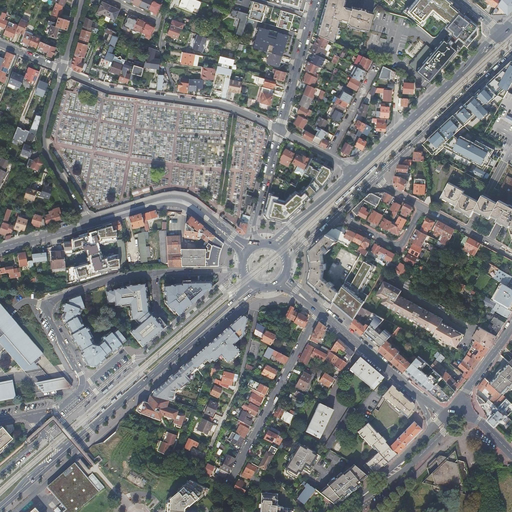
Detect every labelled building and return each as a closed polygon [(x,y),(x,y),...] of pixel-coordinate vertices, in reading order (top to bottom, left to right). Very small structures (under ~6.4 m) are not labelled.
[(142,0),(139,7),(145,10),(146,9),(148,10),(152,0),(142,0)] [(157,0),(152,0),(148,10),(151,11),(150,13),(156,16),(162,4),(157,2),(157,0)] [(180,3),(179,6),(193,12),(194,8),(198,9),(201,2),(195,0),(182,0),(182,3),(180,3)] [(278,0),(278,4),(297,10),(299,0),(278,0)] [(329,41),(333,43),(335,38),(336,34),(337,35),(340,28),(337,27),(336,27),(337,24),(339,23),(339,21),(342,20),(347,22),(347,23),(347,24),(349,25),(350,26),(353,27),(353,29),(360,31),(361,29),(367,31),(373,13),(366,11),(366,10),(359,8),(358,9),(358,10),(355,9),(354,7),(352,7),(351,9),(351,11),(345,9),(344,7),(343,7),(342,6),(343,3),(344,2),(345,0),(327,0),(327,2),(325,2),(324,9),(325,10),(324,13),(325,14),(324,16),(323,16),(321,23),(320,23),(318,30),(319,30),(317,35),(319,36),(329,41)] [(451,3),(447,0),(383,0),(390,6),(394,0),(414,0),(404,13),(420,27),(432,13),(441,21),(443,19),(449,23),(458,13),(450,6),(451,3)] [(511,0),(500,0),(495,8),(490,15),(506,15),(511,9),(511,0)] [(102,14),(106,16),(112,4),(105,1),(105,3),(102,1),(96,14),(101,16),(102,14)] [(249,14),(248,19),(261,22),(266,5),(253,2),(249,14)] [(61,10),(62,6),(57,4),(55,3),(52,11),(50,15),(58,17),(60,18),(61,14),(62,11),(61,10)] [(120,8),(112,4),(106,16),(111,18),(110,20),(114,22),(120,8)] [(219,10),(213,8),(211,14),(217,16),(219,10)] [(249,14),(232,10),(231,14),(231,16),(240,19),(235,34),(242,36),(248,19),(249,14)] [(276,27),(289,31),(294,14),(281,11),(276,27)] [(449,23),(445,27),(451,32),(447,36),(446,35),(433,50),(430,48),(426,45),(424,47),(423,48),(419,53),(418,54),(416,57),(409,66),(429,83),(439,71),(441,68),(442,68),(443,70),(464,46),(467,48),(477,35),(478,26),(465,15),(464,18),(458,13),(449,23)] [(133,29),(138,19),(131,16),(131,17),(128,16),(122,29),(127,31),(128,29),(132,31),(133,29)] [(66,30),(69,20),(60,18),(58,17),(56,23),(48,21),(46,25),(51,26),(58,28),(66,30)] [(96,33),(98,29),(91,27),(92,21),(86,17),(82,29),(87,31),(91,32),(96,33)] [(142,33),(147,21),(141,18),(140,20),(138,19),(133,29),(142,33)] [(24,34),(28,23),(20,20),(17,26),(15,31),(14,33),(19,35),(20,33),(20,32),(24,34)] [(153,24),(147,21),(142,33),(146,35),(145,37),(149,40),(155,27),(153,26),(153,24)] [(173,21),(171,25),(181,29),(182,29),(184,25),(173,21)] [(14,24),(12,28),(7,26),(3,34),(10,37),(12,38),(14,33),(15,31),(17,26),(14,24)] [(181,29),(171,25),(167,35),(177,39),(181,29)] [(58,28),(51,26),(48,36),(55,39),(58,28)] [(259,27),(253,48),(270,53),(282,56),(285,45),(288,36),(259,27)] [(117,32),(107,28),(105,32),(109,34),(106,40),(105,39),(103,43),(105,43),(114,47),(118,37),(115,36),(117,32)] [(88,43),(91,32),(87,31),(82,29),(79,41),(88,43)] [(28,45),(32,36),(30,35),(31,33),(28,32),(27,34),(25,33),(21,42),(28,45)] [(205,43),(207,38),(198,35),(196,39),(193,49),(202,52),(204,47),(205,43)] [(39,39),(32,36),(28,45),(35,48),(39,39)] [(327,44),(329,41),(319,36),(317,39),(316,42),(315,42),(314,45),(324,50),(327,44)] [(50,46),(39,42),(38,46),(43,48),(42,50),(47,52),(50,46)] [(87,45),(78,42),(75,55),(82,57),(84,57),(87,45)] [(100,57),(112,62),(113,60),(114,58),(115,55),(112,53),(114,47),(105,43),(101,53),(100,52),(98,56),(100,57)] [(324,50),(314,45),(310,52),(324,59),(328,51),(324,50)] [(56,48),(50,46),(47,52),(46,55),(51,58),(52,54),(53,54),(56,48)] [(144,63),(143,67),(159,69),(160,59),(153,58),(155,49),(149,47),(144,63)] [(14,55),(6,52),(3,59),(0,67),(0,81),(5,84),(7,78),(4,77),(14,55)] [(221,52),(218,65),(221,66),(220,70),(226,71),(227,66),(228,64),(230,54),(221,52)] [(183,53),(181,65),(192,66),(193,62),(194,55),(183,53)] [(279,67),(282,56),(270,53),(268,59),(267,64),(279,67)] [(82,57),(75,55),(72,65),(73,69),(81,72),(84,64),(81,63),(80,62),(82,57)] [(367,70),(371,61),(359,55),(355,63),(367,70)] [(112,62),(108,71),(120,75),(123,67),(123,65),(125,60),(125,59),(125,60),(122,58),(120,56),(118,57),(117,59),(116,62),(113,60),(112,62)] [(102,73),(106,75),(108,71),(112,62),(100,57),(97,65),(93,63),(92,67),(96,69),(97,68),(103,70),(102,73)] [(123,65),(123,67),(120,75),(118,80),(119,80),(119,78),(122,79),(122,81),(127,83),(130,75),(128,74),(130,69),(133,70),(134,64),(125,60),(123,65)] [(503,99),(511,83),(511,60),(509,60),(421,142),(424,144),(429,150),(433,155),(437,155),(443,148),(481,168),(483,164),(486,165),(490,158),(488,157),(491,150),(474,140),(472,143),(458,136),(455,139),(451,135),(469,119),(471,122),(475,117),(477,120),(486,112),(484,110),(491,104),(490,102),(497,96),(503,99)] [(144,63),(135,61),(134,64),(133,70),(130,80),(135,82),(137,75),(141,76),(143,67),(144,63)] [(305,70),(307,71),(314,74),(318,67),(315,65),(308,62),(305,70)] [(355,66),(349,76),(352,77),(359,81),(365,71),(355,66)] [(391,70),(383,66),(379,78),(387,80),(387,78),(389,79),(390,72),(391,70)] [(217,69),(203,67),(202,73),(204,73),(204,80),(201,80),(202,80),(214,80),(217,69)] [(32,69),(28,68),(24,77),(28,79),(26,83),(33,87),(39,72),(34,70),(32,69)] [(335,68),(331,80),(334,82),(339,70),(337,69),(335,68)] [(283,81),(285,72),(273,69),(272,71),(275,72),(274,78),(283,81)] [(302,81),(312,86),(317,76),(314,74),(307,71),(302,81)] [(24,77),(12,72),(8,83),(19,88),(24,77)] [(408,78),(402,75),(401,83),(403,83),(403,86),(402,86),(402,89),(403,89),(402,93),(412,94),(413,84),(408,83),(408,78)] [(274,86),(276,82),(259,77),(257,84),(272,88),(273,85),(274,86)] [(359,81),(352,77),(347,85),(347,86),(356,90),(360,81),(359,81)] [(180,78),(180,82),(179,82),(178,87),(180,87),(179,91),(182,91),(182,92),(186,92),(188,79),(180,78)] [(202,88),(202,80),(201,80),(192,79),(192,88),(202,88)] [(240,93),(242,82),(230,80),(229,85),(228,91),(231,92),(236,93),(240,93)] [(344,101),(347,103),(348,104),(352,96),(347,93),(349,89),(346,88),(341,85),(339,89),(343,91),(339,98),(344,101)] [(307,86),(303,94),(312,99),(313,99),(314,96),(313,95),(316,89),(307,86)] [(270,89),(262,87),(258,101),(261,102),(260,103),(270,105),(273,95),(269,94),(270,89)] [(384,89),(377,88),(375,92),(383,93),(383,101),(391,102),(392,90),(384,90),(384,89)] [(511,93),(508,92),(503,101),(501,104),(483,136),(502,147),(502,148),(501,148),(499,151),(497,155),(503,159),(480,202),(464,194),(466,191),(450,183),(442,198),(458,206),(457,209),(472,217),(476,210),(479,212),(492,219),(493,216),(499,220),(498,222),(511,228),(509,230),(511,237),(511,236),(511,93)] [(307,109),(312,99),(303,94),(298,104),(301,106),(307,109)] [(338,98),(335,103),(345,108),(347,103),(344,101),(339,98),(338,98)] [(407,100),(407,98),(401,98),(400,106),(407,107),(407,102),(408,102),(409,100),(407,100)] [(335,103),(332,108),(334,109),(342,113),(345,108),(335,103)] [(358,114),(364,116),(368,106),(367,106),(362,104),(358,114)] [(376,117),(376,116),(380,116),(380,117),(388,118),(389,107),(384,107),(384,104),(381,104),(380,112),(376,111),(376,117)] [(309,110),(307,109),(301,106),(297,113),(305,117),(306,114),(309,116),(311,111),(309,110)] [(342,113),(334,109),(333,111),(330,112),(328,115),(339,122),(343,114),(342,113)] [(40,116),(36,114),(29,133),(35,135),(40,116)] [(306,131),(311,122),(298,115),(295,120),(293,124),(304,130),(306,131)] [(319,128),(323,130),(327,121),(319,117),(315,125),(317,126),(319,128)] [(384,131),(385,119),(372,118),(371,123),(376,123),(376,130),(384,131)] [(371,127),(358,120),(355,125),(358,126),(359,127),(358,129),(359,129),(356,135),(358,136),(359,137),(360,135),(362,136),(363,134),(367,136),(370,131),(371,127)] [(319,128),(317,126),(315,129),(318,130),(315,136),(322,140),(323,138),(324,138),(325,139),(324,138),(324,137),(326,137),(328,133),(323,130),(319,128)] [(306,131),(304,130),(301,136),(319,146),(322,140),(315,136),(306,131)] [(356,135),(348,131),(346,134),(351,137),(349,140),(354,143),(358,136),(356,135)] [(35,135),(29,133),(26,139),(32,141),(35,135)] [(319,146),(324,149),(327,143),(328,140),(325,139),(324,138),(323,138),(322,140),(319,146)] [(366,142),(358,138),(354,145),(362,149),(366,142)] [(352,147),(346,143),(341,151),(348,155),(352,147)] [(30,146),(24,144),(20,153),(30,157),(33,150),(29,149),(30,146)] [(422,152),(424,152),(424,148),(422,146),(417,151),(418,151),(417,153),(415,152),(415,153),(414,161),(423,162),(424,157),(422,157),(422,152)] [(295,153),(285,148),(278,162),(288,167),(295,153)] [(302,156),(296,153),(291,163),(304,169),(309,157),(302,154),(302,156)] [(33,161),(29,159),(26,166),(33,168),(33,169),(37,171),(39,166),(43,164),(38,157),(33,160),(33,161)] [(4,171),(9,161),(4,159),(2,158),(0,161),(0,184),(6,173),(4,171)] [(323,163),(311,158),(303,174),(312,177),(308,185),(300,192),(295,190),(284,200),(278,199),(278,196),(269,194),(264,215),(266,219),(279,222),(287,221),(325,184),(333,171),(332,167),(323,163)] [(398,165),(397,172),(408,173),(409,166),(403,165),(398,165)] [(474,166),(471,172),(482,178),(485,172),(474,166)] [(395,187),(404,191),(408,182),(401,177),(395,177),(394,183),(395,187)] [(426,180),(416,179),(415,193),(425,194),(426,180)] [(48,182),(45,181),(40,194),(49,197),(53,186),(50,185),(49,185),(47,185),(48,182)] [(31,189),(27,188),(24,197),(34,201),(37,191),(36,191),(31,189)] [(365,203),(374,208),(376,209),(380,200),(384,192),(370,194),(362,202),(365,203)] [(389,205),(393,197),(384,192),(380,200),(389,205)] [(352,210),(357,216),(358,214),(363,207),(365,203),(362,202),(352,210)] [(390,210),(397,213),(401,206),(397,203),(395,206),(393,204),(390,210)] [(413,208),(405,204),(403,208),(401,212),(403,212),(402,214),(407,217),(408,214),(410,211),(411,212),(413,208)] [(363,207),(358,214),(366,219),(369,213),(366,211),(367,209),(363,207)] [(45,215),(46,217),(44,217),(46,223),(53,221),(60,219),(59,215),(60,215),(62,219),(67,217),(66,211),(60,213),(58,208),(52,210),(53,211),(49,212),(49,214),(45,215)] [(11,211),(7,209),(0,228),(0,233),(2,234),(5,235),(7,231),(11,233),(13,226),(6,223),(7,221),(8,218),(11,211)] [(141,215),(144,226),(145,228),(146,232),(149,231),(146,221),(157,218),(155,211),(148,213),(141,215)] [(369,220),(378,225),(383,215),(374,211),(369,220)] [(39,225),(45,226),(44,219),(41,219),(42,216),(33,214),(31,224),(35,225),(39,226),(39,225)] [(249,220),(250,216),(244,215),(244,214),(241,223),(240,227),(238,226),(237,230),(241,234),(245,233),(248,224),(244,223),(245,219),(249,220)] [(129,219),(132,229),(139,227),(140,227),(144,226),(141,215),(135,217),(129,219)] [(22,217),(18,216),(13,229),(17,230),(20,231),(21,230),(24,231),(27,220),(22,218),(22,217)] [(395,225),(402,229),(407,220),(400,216),(395,225)] [(167,237),(168,267),(183,267),(204,267),(207,267),(218,266),(219,260),(220,255),(221,250),(222,247),(224,244),(207,231),(191,218),(185,224),(184,237),(196,239),(199,239),(201,238),(205,241),(203,243),(206,245),(205,247),(207,249),(206,251),(205,252),(204,250),(200,250),(180,247),(180,236),(167,237)] [(380,226),(388,230),(392,222),(385,218),(380,226)] [(433,230),(437,224),(435,222),(427,218),(420,231),(426,234),(429,229),(431,230),(431,229),(433,230)] [(446,225),(438,221),(437,224),(433,230),(436,232),(434,235),(437,236),(439,234),(441,235),(446,225)] [(395,225),(392,223),(389,230),(398,235),(402,229),(395,225)] [(455,230),(446,225),(441,235),(438,241),(446,245),(449,239),(450,240),(455,230)] [(111,227),(63,242),(64,252),(64,254),(71,254),(85,251),(88,262),(74,267),(65,268),(67,280),(67,284),(110,270),(120,269),(121,255),(103,257),(100,245),(118,242),(116,230),(113,231),(111,227)] [(334,230),(344,235),(347,229),(343,227),(337,228),(335,227),(335,228),(334,230)] [(420,231),(416,229),(409,241),(423,248),(429,236),(426,234),(420,231)] [(166,230),(160,231),(162,267),(168,267),(167,237),(166,230)] [(341,242),(345,236),(344,235),(334,230),(333,231),(330,237),(338,241),(341,242)] [(352,241),(356,234),(349,230),(345,237),(352,241)] [(142,233),(138,234),(141,263),(148,262),(147,257),(151,257),(149,246),(146,247),(145,239),(149,239),(148,232),(145,232),(142,233)] [(361,245),(365,238),(360,236),(361,235),(357,234),(354,241),(361,245)] [(337,241),(338,241),(330,237),(326,235),(309,250),(311,261),(311,265),(312,270),(309,283),(321,293),(333,303),(335,301),(339,292),(333,287),(334,285),(330,282),(329,283),(322,278),(324,270),(326,270),(326,264),(324,264),(323,254),(325,252),(327,253),(331,249),(329,248),(335,243),(336,244),(338,242),(337,241)] [(459,242),(465,245),(469,238),(464,235),(463,236),(462,236),(459,242)] [(369,240),(365,238),(361,245),(360,246),(358,251),(366,256),(368,253),(369,251),(366,250),(368,247),(367,246),(368,245),(370,242),(369,240)] [(481,244),(477,242),(469,238),(465,245),(465,246),(463,249),(475,256),(481,244)] [(371,251),(377,255),(381,247),(375,244),(371,251)] [(414,244),(409,252),(418,257),(422,249),(414,244)] [(388,251),(382,248),(378,254),(380,255),(380,256),(384,259),(388,251)] [(395,255),(388,251),(384,259),(388,261),(387,264),(382,262),(381,265),(388,268),(395,255)] [(52,280),(67,280),(65,268),(64,254),(64,252),(52,253),(52,257),(52,262),(51,262),(52,280)] [(25,253),(17,254),(19,267),(27,265),(27,263),(28,263),(29,268),(30,268),(34,267),(33,263),(33,261),(26,262),(26,257),(25,253)] [(39,253),(32,254),(33,261),(33,263),(47,261),(46,253),(39,253)] [(413,266),(417,258),(409,254),(404,262),(413,266)] [(339,292),(335,301),(338,304),(336,305),(344,312),(354,320),(362,307),(368,296),(363,293),(361,292),(376,266),(367,261),(366,262),(364,262),(351,286),(345,282),(339,292)] [(401,263),(399,267),(398,268),(397,267),(395,271),(404,276),(408,267),(401,263)] [(376,266),(361,292),(363,293),(378,267),(376,266)] [(10,278),(21,277),(20,268),(17,269),(13,269),(13,268),(13,267),(6,268),(0,268),(0,274),(9,273),(10,275),(10,278)] [(511,276),(509,275),(500,269),(498,272),(499,272),(495,279),(498,280),(498,279),(507,285),(507,286),(511,288),(511,276)] [(407,317),(409,319),(417,323),(419,324),(419,325),(430,331),(430,330),(435,333),(434,334),(433,336),(437,338),(437,339),(449,346),(449,345),(455,349),(459,342),(460,343),(464,336),(441,323),(442,320),(399,296),(401,291),(384,281),(376,295),(384,299),(381,303),(391,308),(396,311),(395,312),(406,318),(407,317)] [(211,288),(209,282),(191,282),(182,283),(182,284),(182,285),(174,286),(173,285),(164,287),(165,292),(166,297),(166,301),(167,305),(167,306),(172,311),(174,310),(176,312),(179,316),(183,312),(186,310),(188,308),(192,304),(198,299),(200,298),(199,297),(201,295),(202,294),(203,295),(211,288)] [(463,285),(461,283),(456,292),(459,293),(460,292),(461,292),(465,286),(463,285)] [(126,289),(106,291),(108,304),(115,303),(116,307),(129,306),(131,320),(135,320),(139,325),(129,333),(142,348),(166,326),(159,319),(157,321),(149,312),(146,284),(125,287),(126,289)] [(511,288),(507,286),(504,284),(501,288),(499,287),(495,294),(497,295),(493,301),(500,305),(511,312),(511,311),(511,288)] [(78,317),(81,310),(85,309),(80,295),(76,296),(63,301),(61,307),(58,315),(68,331),(81,355),(89,369),(95,369),(109,357),(122,346),(126,341),(117,330),(98,346),(93,345),(78,317)] [(508,318),(511,312),(505,308),(500,305),(493,301),(491,300),(490,300),(485,297),(482,304),(490,309),(495,311),(508,318)] [(0,342),(24,371),(44,354),(0,302),(0,342)] [(285,317),(294,322),(298,314),(293,311),(294,309),(292,308),(290,307),(285,317)] [(362,307),(354,320),(351,326),(357,331),(363,336),(364,334),(368,329),(376,315),(373,313),(366,323),(366,324),(365,327),(358,321),(359,319),(359,320),(361,317),(361,318),(366,311),(367,312),(368,310),(362,307)] [(294,323),(304,328),(307,321),(305,321),(306,319),(298,314),(294,322),(294,323)] [(384,319),(376,315),(368,329),(364,334),(366,336),(377,345),(379,343),(382,346),(387,341),(391,336),(392,335),(386,329),(384,331),(382,333),(377,328),(378,326),(384,319)] [(502,328),(505,323),(493,316),(492,317),(487,315),(485,318),(495,323),(502,328)] [(218,336),(190,361),(197,369),(207,360),(208,362),(212,359),(213,361),(222,354),(228,362),(240,351),(234,344),(244,335),(247,318),(241,316),(224,331),(218,336)] [(262,339),(261,341),(270,345),(272,341),(275,336),(265,331),(266,329),(256,323),(255,328),(264,333),(265,333),(262,339)] [(319,323),(310,340),(317,344),(323,334),(325,329),(319,323)] [(497,336),(502,328),(495,323),(493,326),(490,324),(488,327),(491,329),(489,332),(497,336)] [(394,338),(402,329),(399,327),(392,335),(391,336),(394,338)] [(489,332),(480,327),(476,333),(473,339),(476,340),(489,348),(494,342),(497,336),(489,332)] [(264,333),(255,328),(254,334),(262,339),(265,333),(264,333)] [(252,339),(248,356),(254,359),(258,343),(252,339)] [(325,360),(341,372),(346,364),(342,361),(332,354),(333,352),(336,354),(338,349),(342,352),(342,351),(343,352),(346,354),(345,357),(349,361),(354,353),(346,347),(338,340),(334,345),(330,351),(325,360)] [(484,356),(489,348),(476,340),(476,341),(473,346),(480,351),(477,355),(476,354),(472,359),(470,357),(473,353),(472,352),(473,350),(471,349),(464,360),(474,370),(480,361),(481,361),(484,356)] [(392,345),(387,341),(379,350),(399,368),(405,372),(409,368),(412,364),(399,353),(400,352),(395,348),(393,348),(392,347),(392,345)] [(307,345),(299,361),(307,365),(307,364),(309,365),(312,359),(310,358),(311,355),(324,362),(325,360),(330,351),(328,350),(326,353),(324,355),(307,345)] [(285,364),(288,358),(267,347),(263,356),(268,359),(271,354),(275,356),(274,358),(285,364)] [(467,380),(469,377),(465,374),(464,375),(463,374),(460,381),(459,381),(457,383),(446,371),(447,370),(440,364),(445,358),(438,352),(434,356),(437,359),(431,366),(442,376),(456,391),(457,392),(467,380)] [(409,368),(406,371),(442,402),(448,401),(456,391),(442,376),(431,366),(428,364),(424,361),(424,360),(419,356),(417,358),(414,361),(412,364),(409,368)] [(383,378),(359,358),(349,370),(373,390),(380,382),(380,383),(381,382),(381,381),(383,378)] [(474,370),(464,360),(459,366),(465,372),(464,373),(465,374),(469,377),(474,370)] [(197,369),(190,361),(169,379),(150,397),(152,397),(168,401),(173,402),(175,391),(190,380),(188,376),(197,369)] [(496,388),(502,394),(508,388),(509,388),(511,390),(511,388),(511,365),(510,364),(509,363),(504,368),(496,376),(490,383),(493,385),(496,388)] [(277,371),(266,365),(262,374),(272,379),(275,375),(277,371)] [(312,367),(309,373),(315,376),(317,373),(318,370),(312,367)] [(489,381),(490,383),(496,376),(504,368),(503,367),(489,381)] [(309,373),(306,371),(305,374),(303,373),(299,380),(295,387),(307,393),(307,392),(313,382),(315,376),(309,373)] [(214,383),(221,386),(227,389),(228,385),(231,386),(232,380),(234,374),(226,373),(226,376),(223,376),(222,383),(215,380),(214,383)] [(333,379),(324,373),(319,382),(328,387),(330,383),(333,379)] [(509,416),(511,412),(511,402),(503,395),(502,394),(496,388),(493,385),(490,383),(489,381),(485,378),(478,388),(484,392),(488,395),(492,397),(490,398),(509,416)] [(250,379),(246,386),(254,390),(264,396),(268,389),(267,388),(267,386),(268,385),(261,381),(259,384),(250,379)] [(40,386),(45,392),(72,387),(67,381),(40,386)] [(13,384),(0,386),(0,400),(16,398),(13,384)] [(214,386),(210,394),(217,398),(220,394),(222,390),(214,386)] [(391,386),(382,396),(396,408),(395,409),(399,412),(399,411),(407,417),(412,411),(413,412),(414,410),(414,405),(411,402),(411,403),(391,386)] [(262,399),(264,396),(254,390),(248,402),(258,408),(260,404),(262,399)] [(305,396),(296,391),(295,393),(294,394),(300,398),(298,402),(301,404),(305,396)] [(486,403),(477,394),(477,399),(479,401),(480,404),(487,403),(488,404),(489,404),(490,405),(489,406),(493,410),(491,413),(493,415),(489,420),(491,423),(495,426),(506,415),(489,399),(486,403)] [(168,401),(152,397),(151,400),(150,403),(149,403),(146,402),(145,405),(143,404),(140,407),(139,408),(140,412),(151,416),(150,418),(155,419),(156,418),(161,420),(163,415),(175,419),(174,423),(178,424),(182,425),(185,416),(178,414),(178,411),(166,407),(168,401)] [(215,411),(218,405),(210,401),(204,413),(212,417),(215,411)] [(259,408),(258,408),(250,403),(248,407),(244,405),(242,408),(244,409),(243,411),(247,413),(250,415),(252,416),(254,417),(256,412),(259,408)] [(333,411),(321,405),(319,404),(306,432),(314,436),(314,437),(315,437),(316,437),(319,439),(333,411)] [(139,408),(140,407),(139,407),(138,409),(138,410),(138,411),(138,412),(139,413),(150,418),(151,416),(140,412),(139,408)] [(350,407),(324,447),(330,450),(355,410),(350,407)] [(292,420),(294,416),(289,413),(278,408),(274,416),(289,424),(292,419),(292,420)] [(247,413),(243,411),(238,421),(240,422),(248,426),(249,426),(250,424),(252,421),(249,420),(248,419),(250,415),(247,413)] [(209,422),(202,419),(197,430),(207,435),(209,430),(211,427),(211,428),(213,424),(211,423),(209,422)] [(240,425),(236,434),(244,438),(246,434),(249,430),(247,429),(248,426),(240,422),(239,425),(240,425)] [(397,440),(389,448),(392,451),(397,455),(422,430),(414,422),(396,440),(397,440)] [(386,463),(387,464),(388,463),(384,458),(392,451),(389,448),(388,448),(384,443),(386,441),(382,437),(381,437),(377,433),(376,433),(367,423),(357,432),(369,446),(370,445),(374,450),(375,449),(378,453),(362,466),(371,476),(386,463)] [(0,450),(3,448),(3,447),(12,439),(10,437),(3,429),(2,428),(0,429),(0,450)] [(271,437),(274,434),(268,431),(265,437),(265,438),(264,439),(271,443),(272,441),(274,438),(271,437)] [(244,438),(236,434),(231,443),(239,447),(242,443),(244,438)] [(279,445),(282,438),(274,434),(271,437),(274,438),(272,441),(279,445)] [(196,447),(198,443),(189,439),(185,448),(189,450),(191,447),(192,445),(196,447)] [(265,471),(266,470),(266,469),(277,450),(271,446),(268,452),(266,452),(261,462),(254,459),(253,461),(251,464),(265,471)] [(299,446),(285,469),(289,471),(287,473),(296,478),(302,469),(310,474),(320,456),(306,448),(305,449),(299,446)] [(396,456),(397,455),(392,451),(384,458),(388,463),(396,456)] [(235,459),(228,455),(226,459),(222,467),(221,466),(219,469),(228,474),(235,459)] [(457,460),(454,463),(449,462),(448,458),(439,456),(436,459),(437,462),(438,463),(437,464),(438,465),(439,465),(439,466),(438,467),(429,476),(434,494),(438,495),(444,489),(456,492),(456,489),(460,485),(464,486),(470,480),(468,474),(464,470),(466,467),(465,463),(457,460)] [(63,511),(76,511),(105,488),(93,474),(88,478),(75,463),(47,487),(67,509),(63,511)] [(204,472),(203,475),(209,478),(214,468),(208,464),(204,472)] [(253,483),(256,478),(252,476),(256,468),(248,464),(246,468),(244,472),(241,471),(239,475),(249,481),(253,483)] [(328,487),(320,494),(329,501),(332,504),(338,499),(340,501),(348,494),(349,494),(352,491),(360,484),(358,482),(365,475),(353,466),(353,467),(351,469),(343,476),(341,474),(328,486),(328,487)] [(227,476),(228,474),(219,469),(218,468),(215,473),(225,478),(227,476)] [(232,491),(242,496),(244,493),(245,491),(241,489),(244,482),(239,480),(236,485),(232,491)] [(304,505),(314,490),(306,484),(303,482),(301,485),(305,488),(297,500),(304,505)] [(196,502),(197,502),(201,497),(203,491),(188,484),(171,500),(171,505),(169,505),(168,511),(276,511),(277,507),(272,507),(273,500),(262,499),(261,511),(184,511),(185,510),(189,506),(190,507),(196,502)] [(332,511),(337,507),(332,504),(329,501),(325,506),(332,511)]
